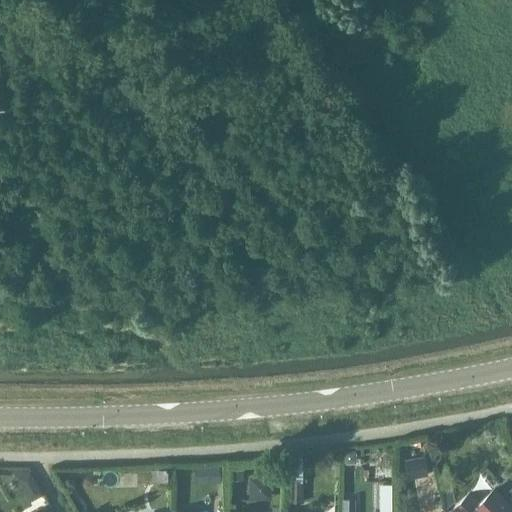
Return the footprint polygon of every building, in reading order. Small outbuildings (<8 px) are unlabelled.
[(342,451),(343,464),(356,463),(355,450),(342,451)] [(423,456),(403,460),(407,478),(426,475),(423,456)] [(193,467),(194,478),(220,476),(219,465),(193,467)] [(230,475),(230,481),(243,480),(242,468),(240,468),(229,468),(230,475)] [(453,501),(449,480),(440,481),(443,508),(453,501)] [(287,502),(302,503),(303,482),(288,482),(287,502)] [(38,489),(37,486),(27,491),(25,497),(28,502),(41,495),(38,489)] [(511,511),(511,508),(493,489),(478,503),(468,492),(450,511),(451,511),(511,511)] [(341,499),(340,511),(354,511),(354,499),(352,499),(341,499)]
